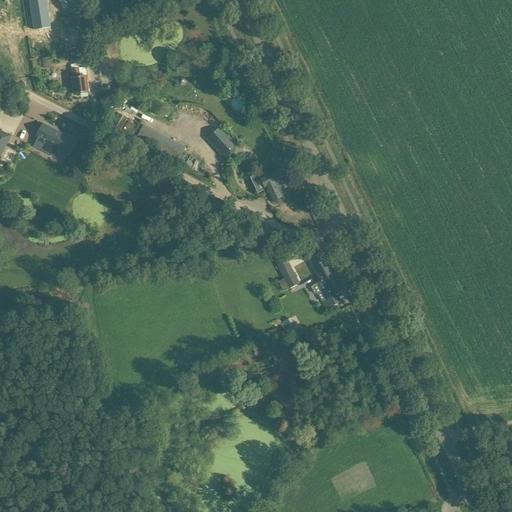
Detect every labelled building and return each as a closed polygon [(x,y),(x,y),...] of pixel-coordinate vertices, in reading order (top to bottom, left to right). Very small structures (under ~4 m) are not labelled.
[(45,0),(29,0),(34,30),(50,27),(45,0)] [(67,0),(57,0),(58,9),(68,8),(67,0)] [(73,79),(75,95),(89,93),(87,77),(80,78),(79,69),(72,70),(73,79)] [(164,85),(158,80),(154,85),(160,90),(164,85)] [(74,139),(43,122),(36,135),(38,136),(33,143),(56,156),(60,149),(66,152),(74,139)] [(181,160),(188,147),(145,124),(138,137),(181,160)] [(237,145),(220,127),(207,140),(224,158),(237,145)] [(0,129),(0,157),(12,136),(8,134),(7,135),(1,132),(2,130),(0,129)] [(277,183),(288,178),(283,167),(260,178),(265,189),(266,189),(268,192),(272,202),(284,196),(277,183)] [(309,259),(318,276),(332,270),(322,252),(309,259)] [(277,263),(289,289),(299,284),(287,258),(277,263)] [(313,286),(311,288),(314,293),(318,295),(322,292),(326,299),(322,301),(327,309),(336,304),(332,296),(343,291),(332,270),(318,276),(321,281),(313,286)] [(294,316),(280,323),(286,335),(300,328),(294,316)]
